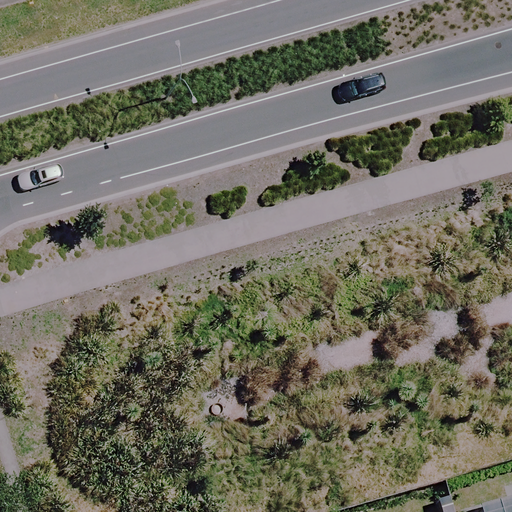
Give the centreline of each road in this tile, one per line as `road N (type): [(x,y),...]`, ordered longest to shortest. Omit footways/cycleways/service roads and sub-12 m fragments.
road 1 (secondary): [(511,63),(0,197)]
road 2 (secondary): [(0,93),(321,0)]
